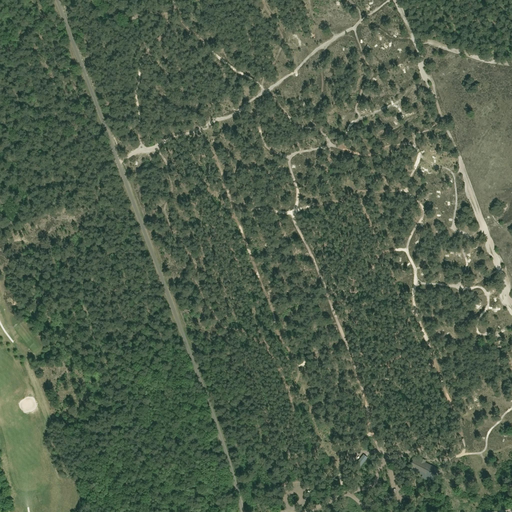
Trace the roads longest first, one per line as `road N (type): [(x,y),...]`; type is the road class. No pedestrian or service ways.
road 1 (unclassified): [(242,511),(218,427),(56,0)]
road 2 (track): [(389,0),(235,112),(117,161)]
